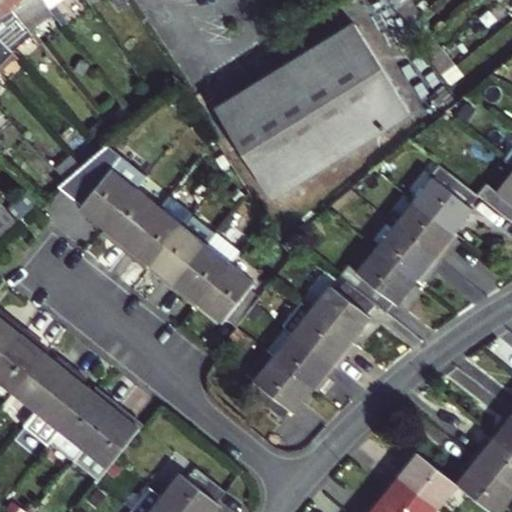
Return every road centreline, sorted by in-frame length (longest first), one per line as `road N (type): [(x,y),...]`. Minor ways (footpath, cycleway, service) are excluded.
road 1 (residential): [(292,487),(187,399),(180,376),(47,267)]
road 2 (residential): [(292,487),(414,370),(511,305)]
